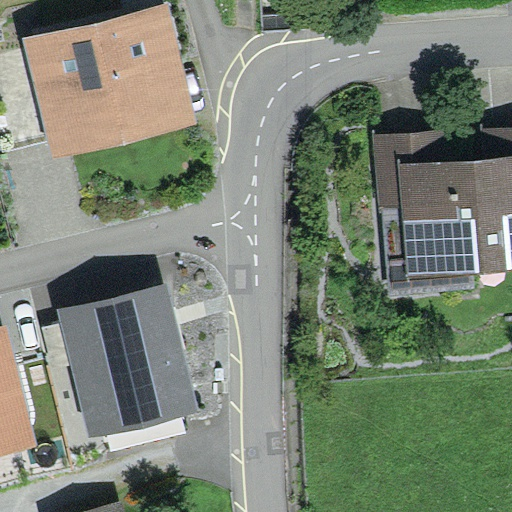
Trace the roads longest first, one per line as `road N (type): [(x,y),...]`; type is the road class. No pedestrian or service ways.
road 1 (residential): [(270,102),(257,139),(254,214),(270,511)]
road 2 (residential): [(511,40),(339,59),(291,77),(270,102)]
road 3 (unclassified): [(270,102),(218,49),(200,0)]
